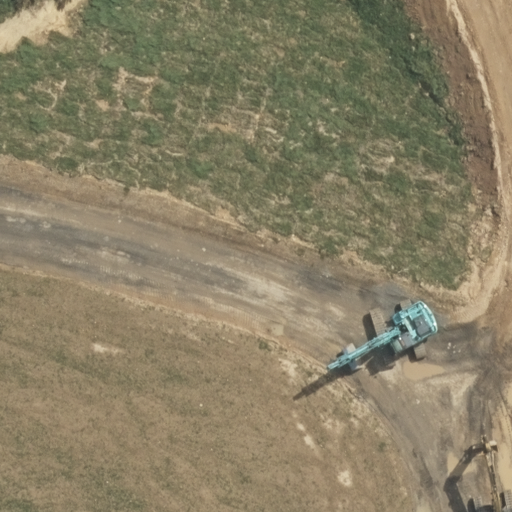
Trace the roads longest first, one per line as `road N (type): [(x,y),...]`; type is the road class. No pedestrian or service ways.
road 1 (residential): [(0,186),(189,221),(453,303)]
road 2 (tertiary): [(453,303),(488,511)]
